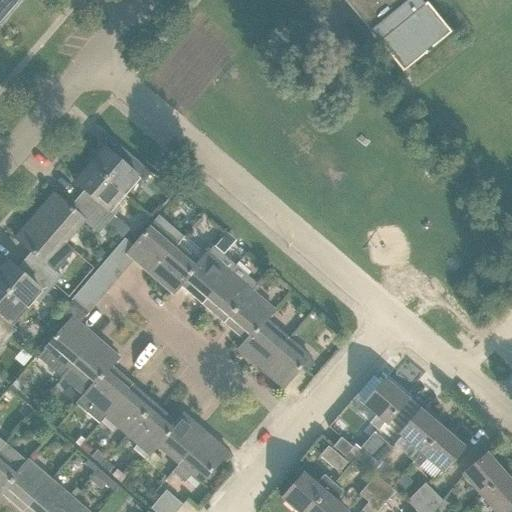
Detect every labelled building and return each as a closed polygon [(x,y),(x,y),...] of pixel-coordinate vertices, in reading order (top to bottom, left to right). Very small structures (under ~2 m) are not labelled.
[(0,0),(0,22),(19,0),(0,0)] [(511,0),(343,0),(369,32),(371,31),(379,41),(377,42),(402,73),(450,33),(426,3),(423,5),(418,0),(511,0)] [(89,165),(121,193),(136,177),(143,183),(151,173),(129,154),(121,163),(104,148),(89,165)] [(113,203),(121,193),(89,165),(74,183),(91,197),(84,206),(106,225),(120,209),(113,203)] [(106,225),(84,206),(77,214),(53,194),(34,216),(65,243),(84,222),(98,234),(106,225)] [(47,265),(65,243),(34,216),(15,239),(38,259),(31,268),(53,287),(61,277),(47,265)] [(150,275),(177,244),(154,223),(133,247),(124,239),(108,258),(125,271),(134,261),(150,275)] [(199,263),(199,262),(177,244),(150,275),(173,294),(181,285),(180,285),(199,263)] [(180,285),(181,285),(173,294),(195,313),(202,304),(229,273),(207,253),(199,262),(199,263),(180,285)] [(115,282),(125,271),(108,258),(99,268),(115,282)] [(53,287),(31,268),(23,276),(6,261),(0,268),(0,285),(24,307),(31,298),(38,304),(45,296),(53,287)] [(251,292),(257,285),(235,265),(229,273),(202,304),(224,323),(251,292)] [(106,293),(115,282),(99,268),(90,279),(106,293)] [(485,299),(502,285),(495,276),(477,290),(485,299)] [(97,303),(106,293),(90,279),(81,289),(97,303)] [(10,323),(24,307),(0,285),(0,330),(9,338),(17,329),(10,323)] [(88,314),(97,303),(81,289),(72,300),(88,314)] [(274,311),(251,292),(224,323),(246,341),(246,342),(265,320),(266,320),(274,311)] [(56,318),(65,326),(38,358),(61,379),(68,370),(69,370),(95,339),(79,324),(88,314),(72,300),(56,318)] [(287,339),(266,320),(265,320),(246,342),(246,341),(238,350),(260,370),(287,339)] [(9,338),(0,330),(0,347),(1,347),(9,338)] [(110,367),(118,358),(95,339),(69,370),(68,370),(61,379),(82,398),(90,389),(91,389),(110,367)] [(287,339),(260,370),(282,389),(309,358),(287,339)] [(132,386),(110,367),(91,389),(90,389),(82,398),(105,417),(132,386)] [(23,388),(15,381),(8,389),(16,396),(23,388)] [(386,425),(407,400),(385,381),(364,406),(376,416),(369,424),(378,431),(384,423),(386,425)] [(127,436),(154,405),(132,386),(105,417),(127,436)] [(176,424),(175,423),(154,405),(127,436),(136,444),(132,449),(144,460),(149,455),(157,446),(156,446),(176,424)] [(414,462),(442,429),(421,411),(399,436),(415,450),(408,457),(414,462)] [(178,465),(205,433),(183,414),(175,423),(176,424),(156,446),(157,446),(178,464),(178,465)] [(442,429),(414,462),(420,467),(426,459),(442,473),(464,448),(442,429)] [(178,465),(178,464),(173,471),(185,481),(190,475),(201,484),(228,453),(205,433),(178,465)] [(363,465),(383,441),(373,433),(353,457),(363,465)] [(344,457),(352,448),(341,438),(333,447),(344,457)] [(84,441),(79,447),(88,454),(92,449),(84,441)] [(383,441),(363,465),(372,473),(393,449),(383,441)] [(20,471),(27,463),(5,443),(0,449),(0,494),(2,493),(1,493),(21,471),(20,471)] [(338,473),(347,463),(328,447),(319,457),(338,473)] [(97,451),(91,457),(100,465),(106,459),(97,451)] [(481,498),(506,476),(487,455),(462,476),(481,498)] [(23,511),(50,481),(28,462),(27,463),(20,471),(21,471),(1,493),(2,493),(23,511)] [(123,485),(134,472),(127,466),(121,473),(116,469),(111,475),(123,485)] [(100,490),(109,480),(98,470),(89,480),(100,490)] [(308,511),(325,493),(334,483),(324,475),(315,485),(304,475),(282,500),(296,511),(308,511)] [(368,503),(385,484),(375,475),(359,495),(368,503)] [(511,483),(506,476),(481,498),(493,511),(506,511),(511,507),(511,483)] [(23,511),(61,511),(72,500),(50,481),(23,511)] [(325,493),(308,511),(346,511),(334,501),(343,491),(334,483),(325,493)] [(368,503),(362,510),(363,511),(377,511),(394,492),(385,484),(368,503)] [(415,511),(433,493),(425,484),(407,502),(415,511)] [(166,491),(158,500),(172,511),(176,511),(182,505),(166,491)] [(433,493),(415,511),(416,511),(432,511),(442,502),(433,493)] [(86,511),(72,500),(61,511),(86,511)] [(153,511),(172,511),(158,500),(150,509),(153,511)]
